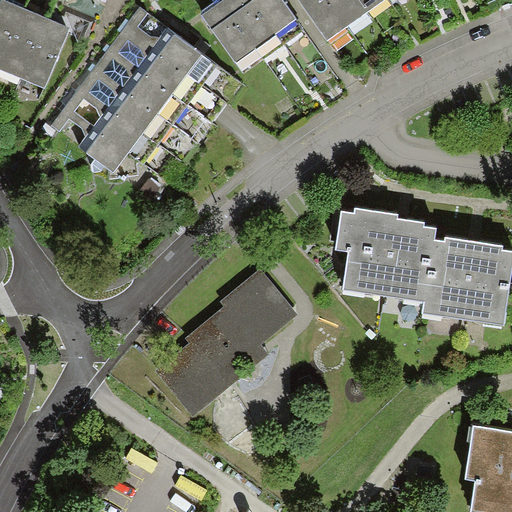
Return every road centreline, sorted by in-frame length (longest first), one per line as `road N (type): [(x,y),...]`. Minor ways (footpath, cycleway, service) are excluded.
road 1 (residential): [(100,333),(280,175),(413,88),(511,40)]
road 2 (residential): [(0,503),(100,333)]
